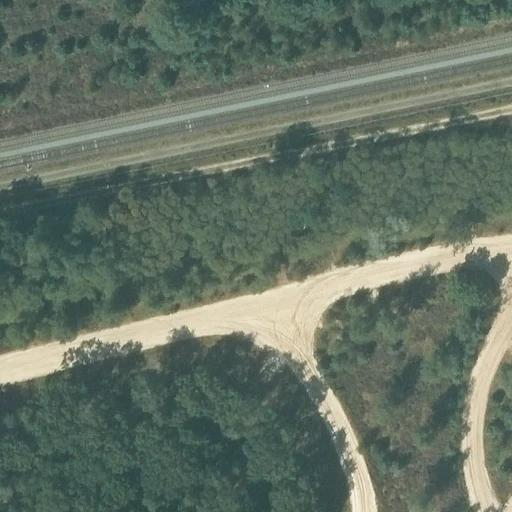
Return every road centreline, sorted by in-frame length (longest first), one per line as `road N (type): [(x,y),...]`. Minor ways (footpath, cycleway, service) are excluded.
road 1 (track): [(0,375),(511,249)]
road 2 (track): [(511,112),(0,216)]
road 3 (track): [(360,511),(345,430),(301,363),(278,302)]
road 4 (track): [(492,511),(474,441),(487,354),(511,313)]
